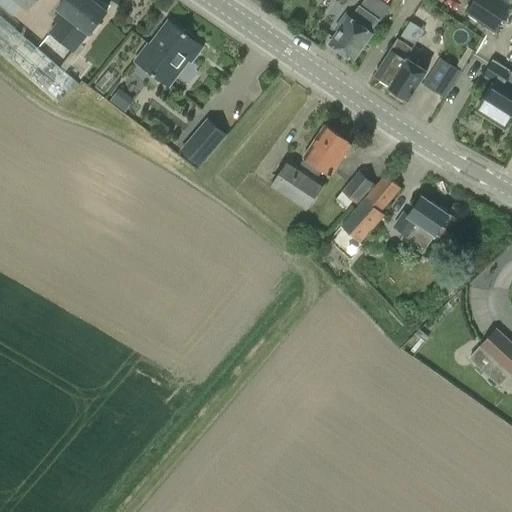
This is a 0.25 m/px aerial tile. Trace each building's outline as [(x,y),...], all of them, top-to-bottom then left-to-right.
[(0,0),(0,5),(15,17),(22,8),(28,12),(37,0),(0,0)] [(90,34),(107,12),(91,0),(65,0),(59,9),(62,11),(54,21),(58,24),(51,33),(75,51),(89,34),(90,34)] [(475,0),(468,11),(495,30),(511,5),(503,0),(475,0)] [(370,33),(379,20),(360,7),(352,19),(347,15),(337,29),(340,30),(330,44),(354,60),(372,34),(370,33)] [(0,50),(60,102),(76,83),(0,16),(0,50)] [(151,46),(148,45),(135,62),(154,77),(155,75),(169,86),(180,73),(178,72),(187,60),(191,64),(202,49),(185,37),(187,35),(169,21),(153,41),(154,42),(151,46)] [(389,88),(408,101),(428,71),(416,64),(419,59),(410,54),(424,31),(411,23),(400,40),(399,40),(375,76),(390,86),(389,88)] [(462,73),(440,59),(423,87),(445,100),(462,73)] [(478,109),(507,127),(511,118),(511,97),(500,90),(511,73),(494,62),(486,75),(496,81),(478,109)] [(181,151),(200,167),(226,136),(207,121),(181,151)] [(340,165),(339,164),(352,144),(323,125),(320,130),(320,132),(302,159),(304,160),(299,167),(289,161),(272,187),(307,211),(325,185),(324,184),(328,177),(329,178),(333,172),(335,173),(340,165)] [(343,192),(358,205),(375,185),(360,172),(343,192)] [(377,186),(375,185),(358,205),(340,225),(342,225),(328,242),(351,261),(363,245),(361,243),(385,216),(382,213),(402,189),(386,175),(377,186)] [(402,240),(422,254),(448,215),(421,197),(409,216),(404,213),(394,228),(405,235),(402,240)] [(511,372),(511,370),(511,342),(496,328),(481,344),(511,372)]
